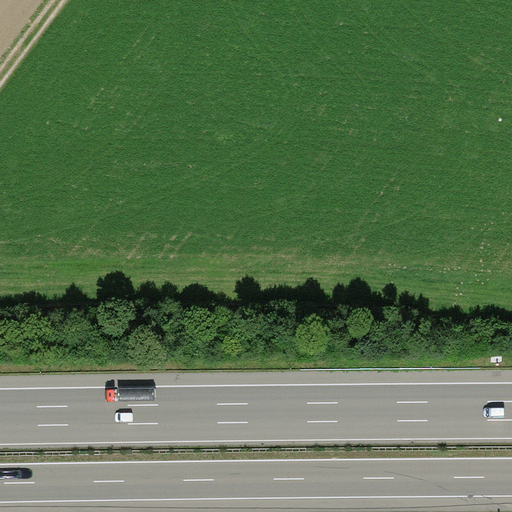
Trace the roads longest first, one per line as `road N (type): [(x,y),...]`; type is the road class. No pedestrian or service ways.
road 1 (motorway): [(0,483),(511,477)]
road 2 (motorway): [(511,410),(0,415)]
